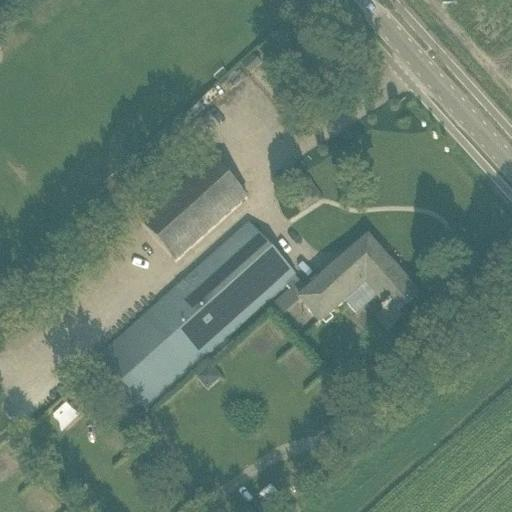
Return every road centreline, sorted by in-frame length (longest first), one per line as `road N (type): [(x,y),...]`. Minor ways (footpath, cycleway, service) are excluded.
road 1 (track): [(196,511),(265,462),(342,434),(379,410),(511,287)]
road 2 (tertiary): [(511,162),(362,0)]
